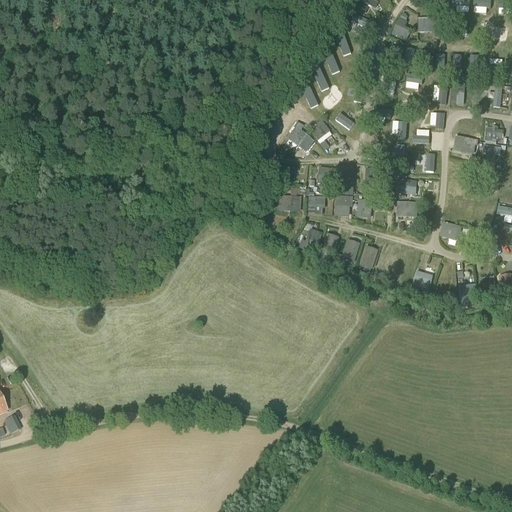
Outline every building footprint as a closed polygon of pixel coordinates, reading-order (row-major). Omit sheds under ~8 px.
[(474,17),(474,28),(487,28),(487,17),(474,17)] [(407,27),(410,22),(402,19),(396,35),(409,40),(413,30),(407,27)] [(421,34),(439,34),(439,19),(421,19),(421,34)] [(342,66),(339,73),(354,79),(357,72),(342,66)] [(357,103),(361,95),(346,89),(343,97),(357,103)] [(413,110),(413,89),(403,89),(402,110),(413,110)] [(455,105),(466,105),(467,92),(455,92),(455,105)] [(417,117),(433,117),(433,103),(417,103),(417,117)] [(311,129),(324,116),(318,110),(305,123),(311,129)] [(352,131),(357,124),(342,113),(337,120),(352,131)] [(332,147),(327,141),(335,135),(325,121),(312,131),(327,151),(332,147)] [(303,131),(305,128),(299,123),(288,138),(308,154),(317,142),(303,131)] [(413,146),(421,147),(421,142),(430,143),(431,129),(415,127),(413,146)] [(456,152),(465,154),(468,138),(459,136),(456,152)] [(367,151),(366,159),(376,160),(377,152),(367,151)] [(437,173),(438,155),(430,155),(429,173),(437,173)] [(320,185),(335,185),(336,169),(320,169),(320,185)] [(503,203),(511,203),(511,188),(504,187),(503,203)] [(303,213),(303,197),(283,197),(283,212),(303,213)] [(310,216),(327,216),(327,198),(310,198),(310,216)] [(360,219),(375,219),(375,201),(360,201),(360,219)] [(445,218),(467,219),(468,205),(446,204),(445,218)] [(506,219),(505,224),(511,226),(511,209),(501,206),(498,217),(506,219)] [(338,217),(353,218),(354,207),(338,207),(338,217)] [(441,236),(460,242),(465,228),(446,222),(441,236)] [(310,247),(321,250),(325,234),(315,231),(310,247)] [(343,258),(357,263),(365,238),(351,234),(343,258)] [(374,270),(380,250),(368,246),(362,267),(374,270)] [(378,276),(393,279),(397,258),(382,255),(378,276)] [(405,259),(397,282),(410,287),(418,264),(405,259)] [(425,274),(419,273),(415,287),(432,291),(435,277),(433,276),(434,270),(427,269),(425,274)] [(480,305),(479,286),(462,287),(463,306),(480,305)]
